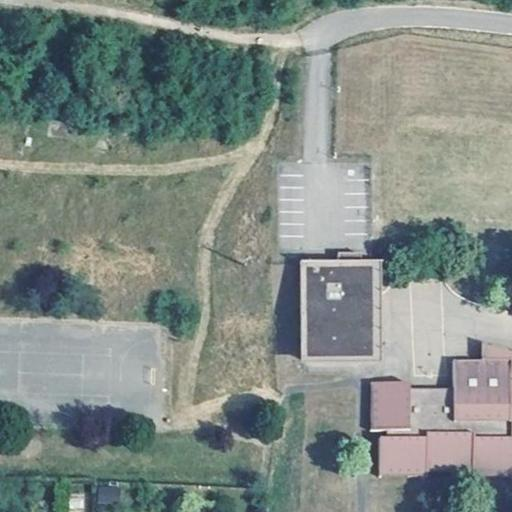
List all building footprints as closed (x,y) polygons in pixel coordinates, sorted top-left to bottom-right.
[(299,264),(297,363),(363,364),(365,287),(353,286),(354,265),(354,256),(337,256),(337,265),(299,264)] [(370,266),(354,265),(353,286),(365,287),(363,364),(372,364),(373,266),(370,266)] [(511,346),(480,341),(480,359),(508,358),(508,387),(511,387),(511,346)] [(406,380),(368,381),(367,430),(383,429),(383,437),(376,438),(376,475),(421,476),(423,470),(466,470),(467,474),(511,476),(511,387),(508,387),(508,358),(480,359),(451,359),(451,387),(406,387),(406,380)] [(97,485),(97,502),(118,502),(119,486),(97,485)]
